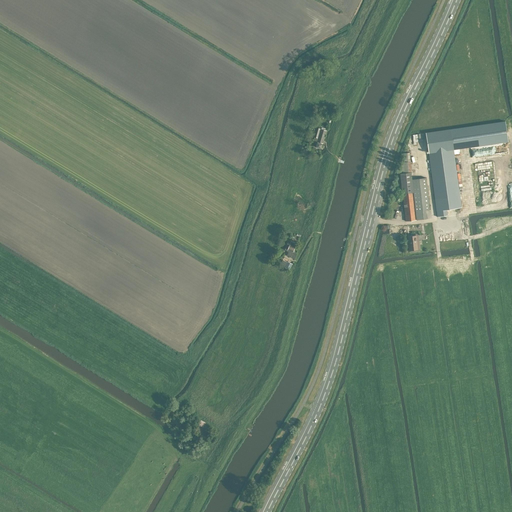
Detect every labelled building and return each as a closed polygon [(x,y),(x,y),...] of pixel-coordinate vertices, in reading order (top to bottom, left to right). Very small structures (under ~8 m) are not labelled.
[(505,121),(451,129),(454,149),(508,142),(505,121)] [(321,148),(325,135),(326,129),(321,128),(317,141),(316,146),(321,148)] [(462,207),(454,149),(451,129),(426,132),(437,211),(440,210),(441,213),(446,212),(446,209),(462,207)] [(426,210),(430,209),(426,177),(412,179),(409,152),(403,153),(404,161),(402,162),(403,173),(401,173),(403,193),(406,221),(416,219),(427,218),(426,210)] [(409,250),(418,249),(417,235),(408,236),(408,241),(409,250)] [(295,247),(295,246),(296,243),(291,241),(290,243),(288,242),(285,249),(287,250),(287,251),(288,252),(287,255),(295,258),(297,253),(293,251),(295,247)] [(204,427),(206,423),(206,422),(198,418),(196,424),(204,427)] [(198,430),(200,431),(197,439),(203,442),(208,430),(200,427),(198,430)]
